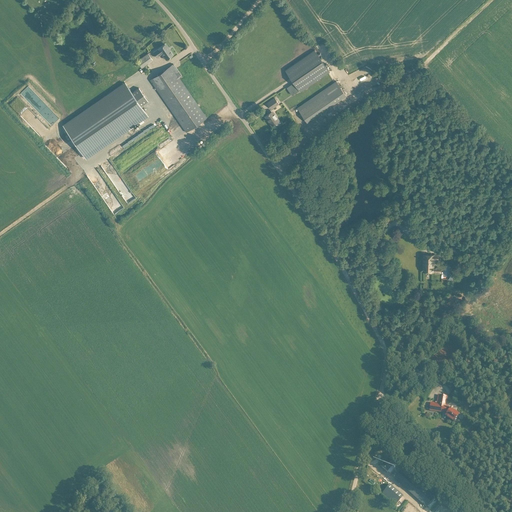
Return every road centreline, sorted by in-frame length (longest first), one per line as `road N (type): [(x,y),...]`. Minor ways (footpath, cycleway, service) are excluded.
road 1 (track): [(371,427),(383,347),(285,181)]
road 2 (unclassified): [(285,181),(155,0)]
road 3 (track): [(371,427),(465,511)]
